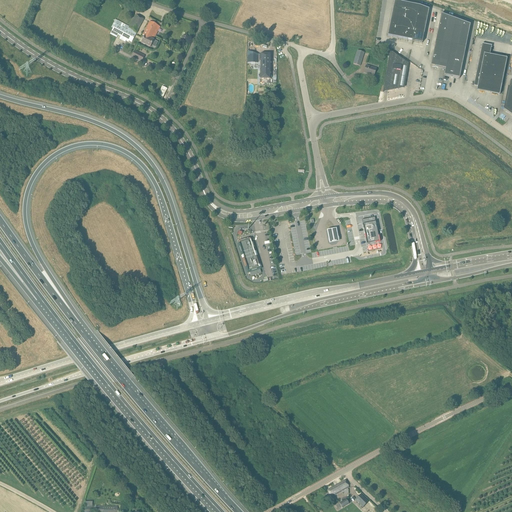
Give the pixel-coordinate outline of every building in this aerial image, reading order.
[(419,6),(394,1),(387,36),(422,43),(429,10),(419,6)] [(470,25),(441,14),(430,66),(445,69),(444,76),(459,79),(470,25)] [(136,35),(142,24),(144,20),(136,15),(129,27),(117,21),(115,20),(111,28),(113,29),(111,31),(112,32),(116,24),(126,30),(122,37),(132,42),(136,35)] [(150,22),(143,36),(145,37),(151,40),(153,37),(158,27),(150,22)] [(132,43),(132,42),(122,37),(126,30),(116,24),(112,32),(111,31),(110,34),(116,38),(118,36),(120,37),(119,39),(125,42),(126,41),(128,42),(129,41),(132,43)] [(155,38),(153,37),(151,40),(145,37),(141,43),(150,47),(154,40),(153,40),(155,38)] [(492,46),(482,44),(474,86),(477,86),(477,91),(500,95),(507,59),(490,55),(492,46)] [(144,56),(134,51),(132,56),(142,62),(144,56)] [(249,52),(248,52),(248,63),(258,63),(258,55),(249,52)] [(395,58),(389,54),(383,92),(384,92),(384,91),(391,90),(398,89),(402,63),(395,58)] [(271,55),(260,55),(260,79),(270,79),(271,55)] [(355,57),(353,64),(360,66),(362,60),(355,57)] [(374,76),(376,69),(366,65),(364,73),(374,76)] [(162,87),(157,97),(162,100),(163,97),(167,90),(167,89),(162,87)] [(375,217),(362,220),(363,223),(362,223),(363,229),(364,229),(366,244),(379,241),(379,239),(378,232),(379,232),(378,229),(377,230),(377,229),(375,221),(375,217)] [(337,230),(327,232),(330,246),(340,244),(337,230)] [(250,239),(239,243),(248,272),(249,271),(251,277),(261,273),(259,268),(260,267),(260,265),(259,266),(256,256),(257,256),(255,252),(254,252),(250,240),(251,240),(250,239)] [(346,490),(347,489),(349,488),(345,481),(328,491),(332,497),(341,492),(341,493),(346,490)] [(363,508),(369,502),(361,494),(355,500),(363,508)] [(335,506),(338,511),(349,504),(346,499),(335,506)] [(85,507),(83,507),(83,511),(117,511),(118,507),(93,507),(93,502),(85,502),(85,507)]
